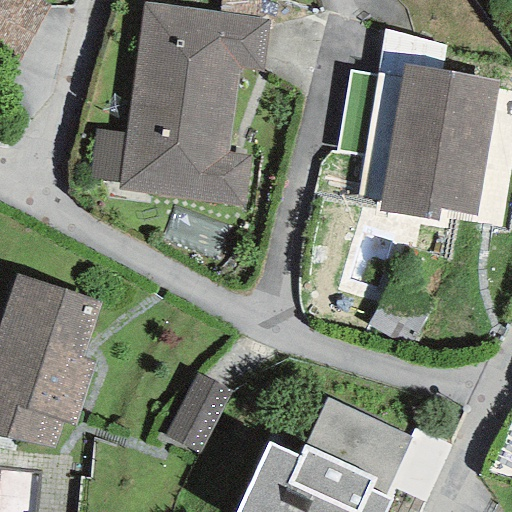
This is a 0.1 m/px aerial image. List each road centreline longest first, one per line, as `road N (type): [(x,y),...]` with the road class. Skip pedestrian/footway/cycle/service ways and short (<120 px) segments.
road 1 (residential): [(490,402),(262,323),(23,196)]
road 2 (residential): [(490,402),(440,511)]
